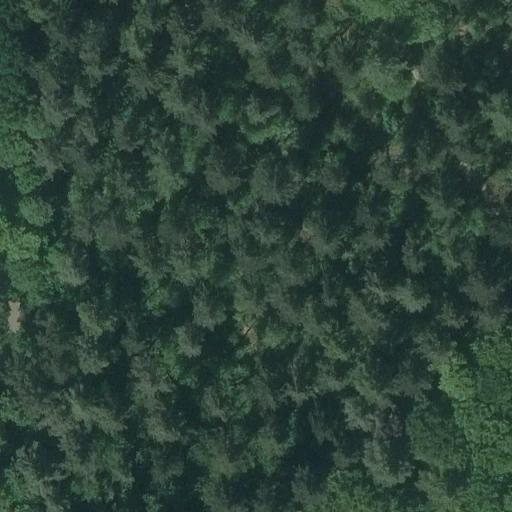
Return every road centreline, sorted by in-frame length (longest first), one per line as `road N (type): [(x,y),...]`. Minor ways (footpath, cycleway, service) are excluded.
road 1 (residential): [(0,343),(16,145),(0,144)]
road 2 (track): [(15,0),(16,145)]
